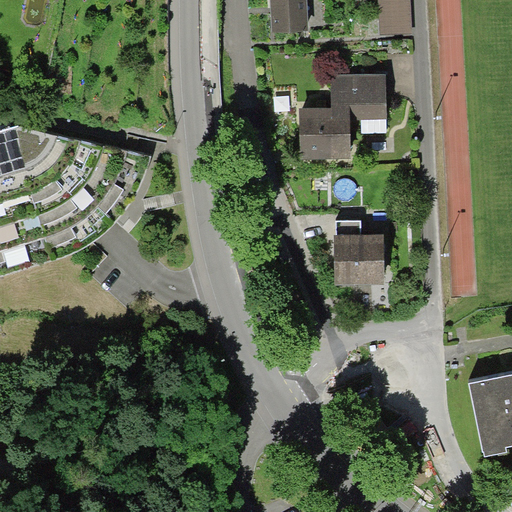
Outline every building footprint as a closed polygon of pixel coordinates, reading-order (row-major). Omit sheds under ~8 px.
[(306,0),(278,0),(271,0),(271,10),(272,33),(309,31),(306,0)] [(378,0),(380,35),(411,33),(409,0),(378,0)] [(331,75),(331,106),(350,105),(350,120),(362,119),(387,119),(386,90),(386,74),(331,75)] [(331,107),(299,108),(300,128),(300,159),(351,158),(350,120),(350,105),(331,106),(331,107)] [(387,132),(387,119),(362,119),(362,133),(387,132)] [(151,156),(18,125),(0,130),(0,276),(72,254),(98,238),(118,219),(130,205),(140,185),(151,156)] [(337,220),(337,234),(362,234),(361,220),(337,220)] [(337,234),(334,234),(334,247),(334,285),(384,284),(384,233),(362,234),(337,234)] [(511,374),(469,383),(482,452),(484,451),(485,456),(507,452),(506,447),(511,446),(511,374)]
